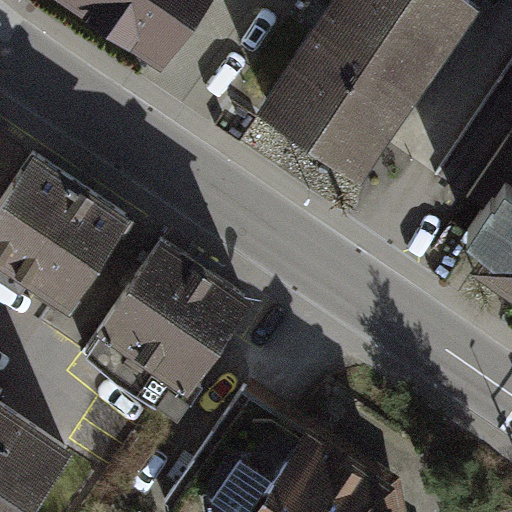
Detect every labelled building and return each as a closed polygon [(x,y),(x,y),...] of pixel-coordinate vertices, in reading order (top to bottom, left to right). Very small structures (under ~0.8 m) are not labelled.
[(85,0),(165,53),(199,0),(85,0)] [(365,162),(473,0),(325,0),(262,94),(365,162)] [(511,271),(511,117),(469,181),(486,192),(465,225),(484,238),(477,248),(511,271)] [(19,144),(0,173),(0,266),(55,303),(118,207),(19,144)] [(147,395),(180,416),(193,396),(196,398),(206,380),(199,375),(257,291),(163,231),(84,348),(113,373),(147,395)] [(0,511),(23,511),(78,431),(0,378),(0,374),(8,363),(0,357),(0,511)] [(412,511),(403,468),(256,372),(169,494),(176,508),(181,511),(412,511)]
